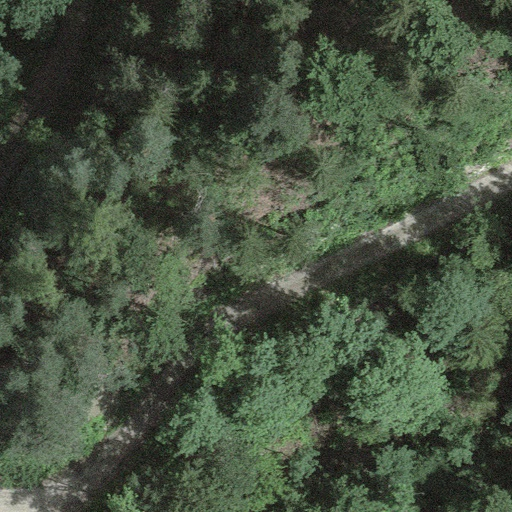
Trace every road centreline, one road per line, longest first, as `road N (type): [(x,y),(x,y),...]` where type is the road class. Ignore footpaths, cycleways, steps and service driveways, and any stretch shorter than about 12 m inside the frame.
road 1 (track): [(511,181),(198,354),(94,475),(43,504),(0,510)]
road 2 (track): [(0,164),(68,56),(72,0)]
